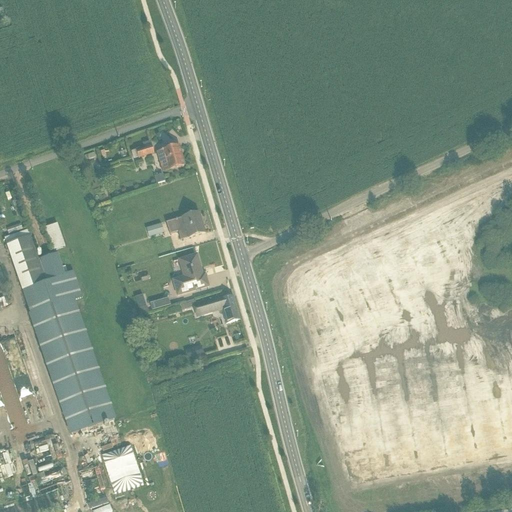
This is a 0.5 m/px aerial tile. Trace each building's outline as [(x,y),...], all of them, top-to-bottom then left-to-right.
[(162,170),(185,164),(179,142),(156,149),(162,170)] [(179,239),(204,232),(198,211),(167,219),(171,234),(177,232),(179,239)] [(64,252),(78,247),(69,222),(55,227),(64,252)] [(5,238),(20,285),(40,278),(25,231),(5,238)] [(176,295),(207,287),(198,253),(177,259),(182,277),(172,280),(176,295)] [(221,326),(239,320),(231,294),(213,299),(221,326)] [(162,302),(164,311),(182,306),(180,298),(162,302)] [(200,361),(215,357),(213,350),(198,354),(200,361)] [(45,360),(36,364),(43,384),(52,380),(45,360)] [(130,441),(116,446),(118,452),(132,446),(130,441)] [(119,455),(107,459),(109,464),(121,460),(119,455)] [(44,483),(40,484),(43,498),(48,497),(44,483)]
